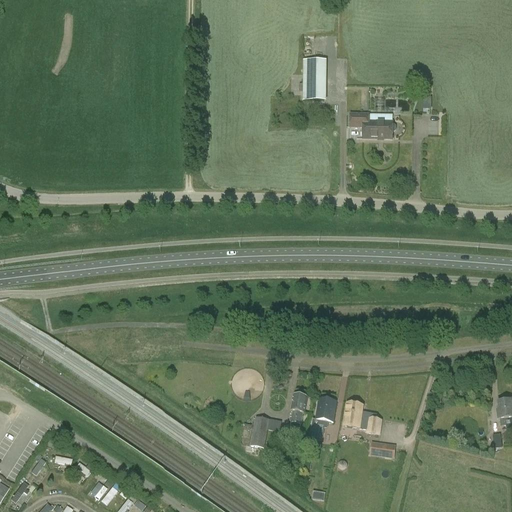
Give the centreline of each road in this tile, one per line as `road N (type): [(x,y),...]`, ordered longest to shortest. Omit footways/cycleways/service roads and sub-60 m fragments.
road 1 (unclassified): [(511,215),(277,197),(55,200),(0,189)]
road 2 (primary): [(0,280),(248,256),(511,266)]
road 3 (unclassified): [(184,344),(357,360),(511,344)]
road 4 (unclassified): [(0,394),(186,511)]
